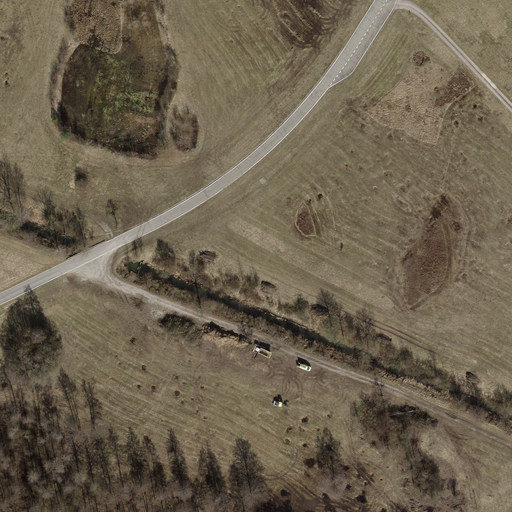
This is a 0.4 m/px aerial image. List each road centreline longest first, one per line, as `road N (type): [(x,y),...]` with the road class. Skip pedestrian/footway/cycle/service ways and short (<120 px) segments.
road 1 (track): [(71,263),(511,441)]
road 2 (track): [(395,0),(425,16),(511,107)]
road 3 (track): [(113,242),(86,216),(0,182)]
